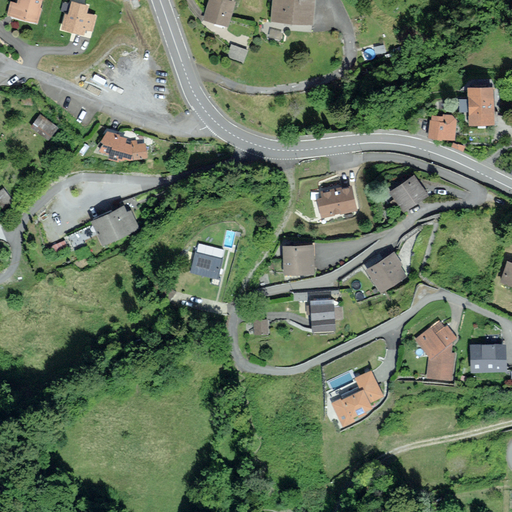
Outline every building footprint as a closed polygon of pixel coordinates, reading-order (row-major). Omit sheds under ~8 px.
[(41,0),(18,0),(18,4),(11,2),(8,14),(37,22),(41,9),(39,9),(41,0)] [(226,0),(210,0),(205,19),(227,25),(234,2),(226,0)] [(313,0),(274,0),(273,19),(312,23),(313,0)] [(78,3),(72,2),(69,15),(66,15),(62,29),(82,34),(84,27),(92,29),(95,17),(86,15),(88,6),(78,3)] [(247,51),(232,47),(228,57),(243,62),(247,51)] [(493,104),(493,89),(470,89),(471,125),(494,124),(494,112),(493,104)] [(57,127),(41,115),(32,127),(49,139),(57,127)] [(454,140),(456,117),(444,116),(443,118),(433,117),(432,122),(431,122),(430,128),(429,137),(439,138),(454,140)] [(118,158),(123,160),(124,158),(133,160),(147,158),(145,144),(138,145),(137,140),(132,141),(133,145),(125,143),(126,139),(120,137),(120,136),(108,132),(103,143),(105,143),(101,151),(113,154),(111,158),(117,160),(118,158)] [(427,194),(414,178),(393,194),(405,210),(427,194)] [(355,209),(350,188),(317,195),(322,216),(355,209)] [(12,201),(3,190),(0,192),(0,202),(4,208),(12,201)] [(126,214),(123,208),(94,221),(104,243),(138,227),(131,212),(126,214)] [(74,245),(93,236),(87,223),(68,232),(74,245)] [(222,250),(200,244),(198,253),(196,253),(191,271),(199,273),(217,278),(222,259),(219,258),(222,250)] [(313,274),(312,246),(285,247),(286,275),(313,274)] [(402,265),(394,253),(367,270),(380,292),(406,276),(400,267),(402,265)] [(511,263),(508,262),(502,280),(511,283),(511,263)] [(313,331),(334,330),(333,319),(343,318),(343,307),(333,308),(332,304),(332,300),(311,302),(311,305),(312,321),(313,331)] [(267,320),(255,321),(256,334),(268,334),(267,320)] [(431,328),(417,339),(430,358),(428,376),(452,380),(455,349),(450,348),(446,347),(456,338),(447,327),(445,328),(440,321),(431,328)] [(505,346),(471,347),(472,371),(505,370),(505,346)] [(385,396),(372,370),(355,379),(361,390),(341,400),(340,399),(332,403),(344,426),(353,421),(352,418),(359,414),(360,416),(366,413),(365,411),(372,408),(370,404),(385,396)]
